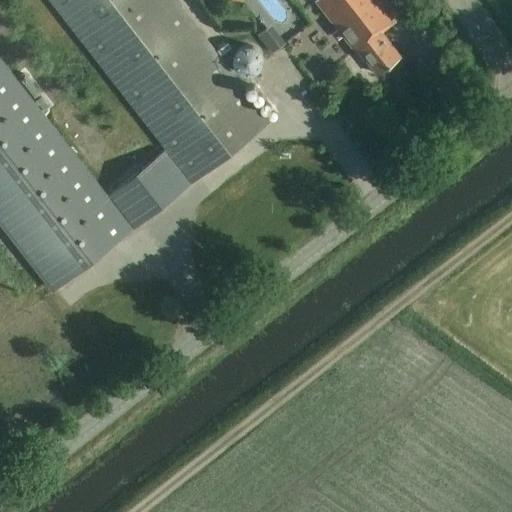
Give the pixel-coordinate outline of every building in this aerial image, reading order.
[(49,0),(167,150),(192,182),(272,120),(177,0),(49,0)] [(242,0),(274,36),(286,26),(292,34),(308,21),(293,3),(283,11),(276,4),(280,0),(242,0)] [(402,56),(382,31),(400,17),(387,0),(318,0),(316,2),(339,29),(332,34),(338,41),(344,36),(355,51),(359,48),(379,73),(402,56)] [(262,67),(265,58),(262,50),(255,44),(246,43),(238,47),(233,54),(233,63),(238,71),(246,75),(255,73),(262,67)] [(0,218),(55,289),(132,229),(149,215),(150,215),(192,182),(167,150),(125,183),(124,183),(117,189),(112,192),(107,197),(57,133),(0,60),(0,218)]
